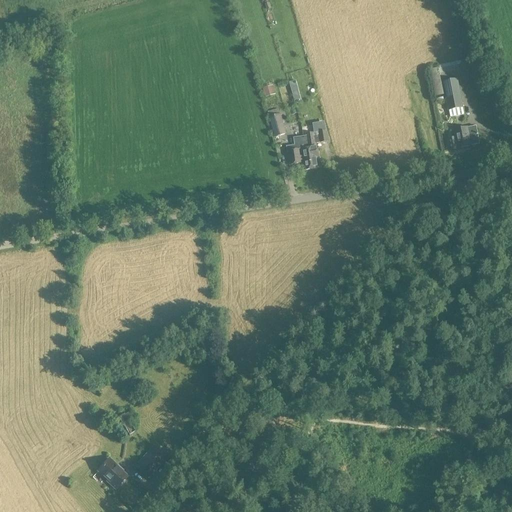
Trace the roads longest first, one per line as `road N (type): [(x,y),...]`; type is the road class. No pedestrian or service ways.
road 1 (unclassified): [(0,246),(511,167)]
road 2 (track): [(149,511),(235,392),(324,318),(394,244),(481,180)]
